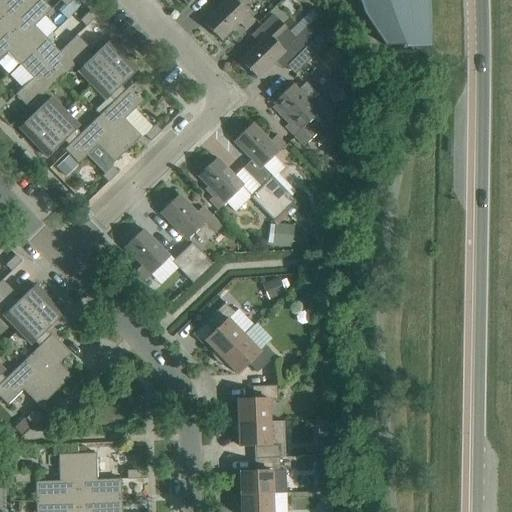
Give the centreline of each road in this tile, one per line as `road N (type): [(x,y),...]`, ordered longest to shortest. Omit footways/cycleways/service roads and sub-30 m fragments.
road 1 (secondary): [(476,0),(472,511)]
road 2 (residential): [(64,259),(211,120),(211,80),(134,0)]
road 3 (residential): [(195,511),(189,411),(172,372),(64,259)]
